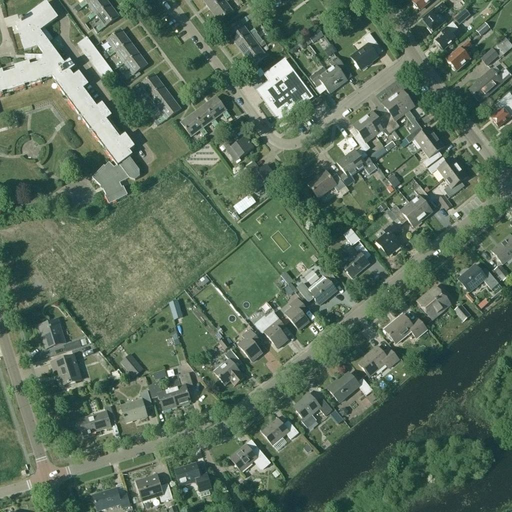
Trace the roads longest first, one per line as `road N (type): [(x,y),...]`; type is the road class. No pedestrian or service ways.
road 1 (residential): [(49,479),(230,422),(510,186)]
road 2 (residential): [(413,57),(298,142),(273,142),(167,0)]
road 3 (tertiary): [(49,479),(0,322)]
road 4 (unclassified): [(510,186),(413,57)]
